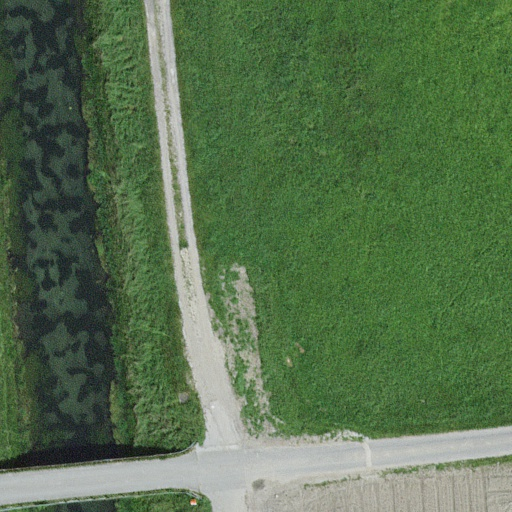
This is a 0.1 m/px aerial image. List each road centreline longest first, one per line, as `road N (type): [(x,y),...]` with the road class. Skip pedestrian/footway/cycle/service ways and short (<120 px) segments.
road 1 (unclassified): [(230,468),(195,292),(157,0)]
road 2 (unclassified): [(511,438),(230,468)]
road 3 (unclassified): [(230,468),(0,491)]
